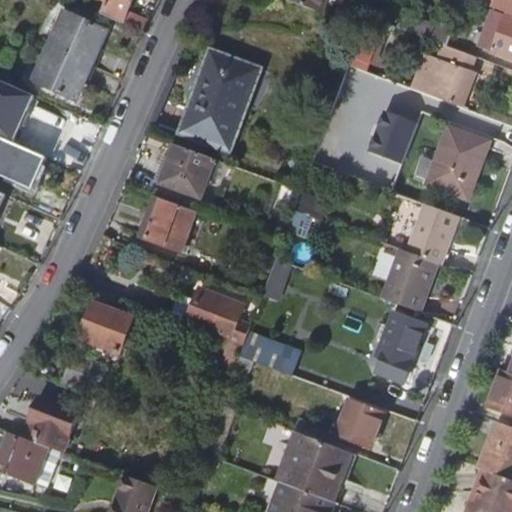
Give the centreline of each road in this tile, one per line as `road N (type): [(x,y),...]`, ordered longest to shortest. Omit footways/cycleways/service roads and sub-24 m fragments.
road 1 (residential): [(0,362),(69,257),(182,0)]
road 2 (residential): [(511,249),(413,511)]
